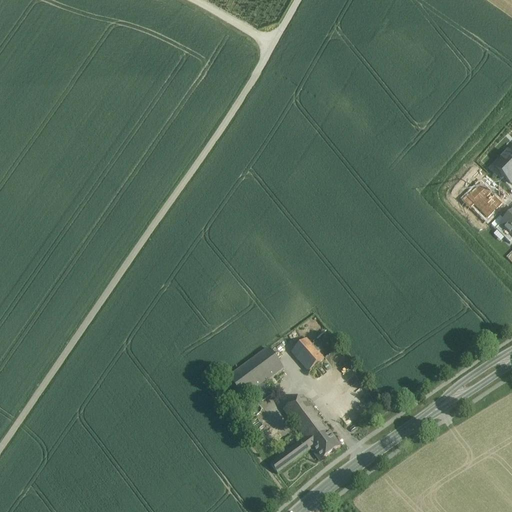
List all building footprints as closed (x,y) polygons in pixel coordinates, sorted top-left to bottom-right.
[(511,182),(511,148),(494,167),(511,184),(511,182)] [(482,185),(495,199),(503,190),(487,174),(479,182),(482,185)] [(488,219),(500,208),(493,201),(495,199),(482,185),(470,197),(478,205),(476,206),(488,219)] [(511,213),(504,221),(496,230),(510,244),(511,242),(511,213)] [(491,226),(496,230),(504,221),(500,217),(491,226)] [(311,346),(306,340),(291,353),(308,373),(323,359),(318,353),(311,346)] [(314,343),(311,346),(318,353),(321,350),(314,343)] [(268,350),(228,380),(243,401),(250,396),(264,385),(283,371),(268,350)] [(264,385),(250,396),(255,403),(270,392),(264,385)] [(328,431),(302,397),(283,411),(305,440),(311,450),(331,435),(328,431)] [(331,435),(311,450),(320,461),(340,447),(331,435)] [(305,440),(270,465),(277,475),(311,450),(305,440)]
